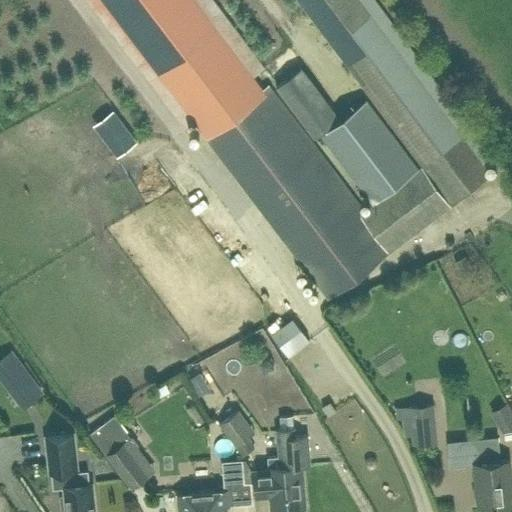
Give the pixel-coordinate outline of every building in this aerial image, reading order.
[(103,0),(328,296),(493,171),(362,0),(299,0),(421,163),(417,166),(364,96),(338,116),(298,64),(274,83),(313,135),(319,130),(372,200),(356,212),(196,0),(103,0)] [(498,287),(485,293),(489,303),(503,296),(498,287)] [(0,357),(0,378),(22,408),(44,391),(12,348),(0,357)] [(496,408),(506,429),(511,425),(511,400),(496,408)] [(432,403),(411,405),(415,442),(435,440),(432,403)] [(251,465),(262,457),(246,435),(245,436),(229,413),(220,420),(236,443),(235,443),(251,465)] [(305,505),(301,462),(310,461),(307,432),(294,433),(293,425),(276,427),(279,453),(267,455),(268,464),(268,466),(252,468),(255,494),(270,493),(271,507),(305,505)] [(53,486),(64,485),(65,494),(60,494),(62,511),(67,511),(66,511),(94,511),(91,481),(89,481),(87,468),(77,469),(73,431),(46,434),(50,470),(51,470),(53,486)] [(478,504),(511,500),(511,491),(509,457),(499,458),(497,435),(448,440),(450,463),(474,461),(478,504)] [(130,486),(146,474),(149,471),(125,440),(106,454),(130,486)] [(242,457),(222,459),(224,482),(244,480),(242,457)] [(228,486),(177,491),(176,491),(178,511),(222,511),(221,503),(230,502),(228,486)]
